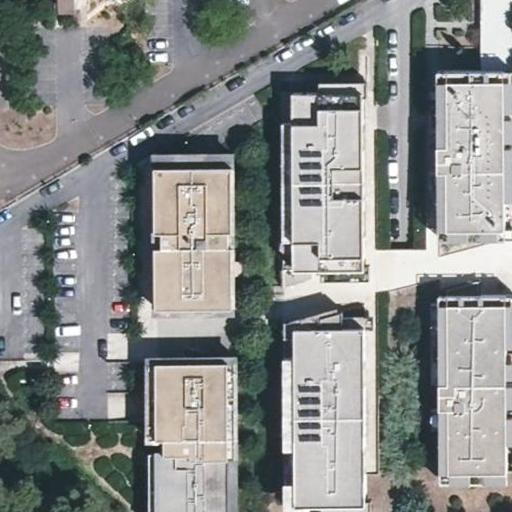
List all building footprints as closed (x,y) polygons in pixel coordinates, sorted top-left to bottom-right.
[(58,0),(59,10),(76,10),(75,0),(58,0)] [(511,67),(511,0),(484,0),(485,68),(511,67)] [(511,226),(511,67),(485,68),(439,68),(440,227),(511,226)] [(370,272),(363,89),(296,91),(303,273),(292,273),(292,282),(319,281),(318,274),(370,272)] [(234,308),(234,245),(231,245),(231,231),(234,231),(233,154),(156,155),(157,231),(164,231),(164,246),(157,246),(157,309),(234,308)] [(511,469),(511,292),(442,293),(443,469),(511,469)] [(370,510),(364,327),(297,329),(303,511),(292,511),(318,511),(319,511),(370,510)] [(237,511),(236,357),(150,358),(151,511),(237,511)]
